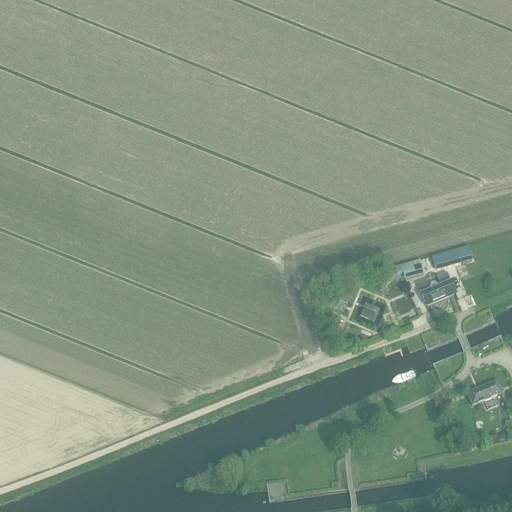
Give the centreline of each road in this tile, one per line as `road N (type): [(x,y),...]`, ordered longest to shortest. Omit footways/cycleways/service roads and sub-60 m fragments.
road 1 (track): [(411,333),(0,491)]
road 2 (unclassified): [(354,511),(351,439),(441,392),(470,366),(453,318),(411,333)]
